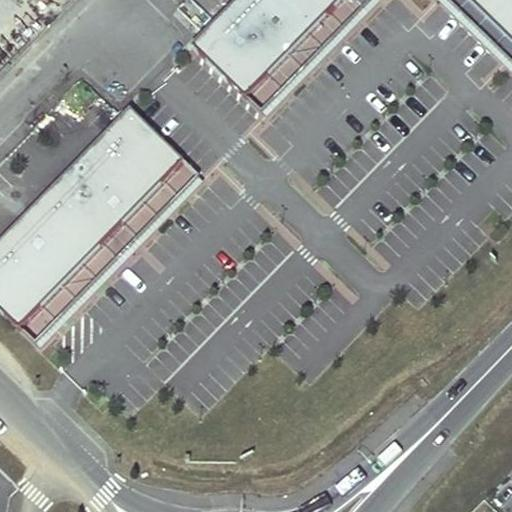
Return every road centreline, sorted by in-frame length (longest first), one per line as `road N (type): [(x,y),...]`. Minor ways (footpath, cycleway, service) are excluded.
road 1 (residential): [(268,182),(408,42),(467,95)]
road 2 (residential): [(74,380),(268,182)]
road 3 (residential): [(179,383),(324,238)]
road 4 (residential): [(324,238),(467,95)]
road 5 (residential): [(511,164),(382,295)]
road 6 (unclassified): [(106,495),(0,390)]
road 7 (residential): [(268,182),(166,80)]
road 8 (secondary): [(429,432),(309,511)]
